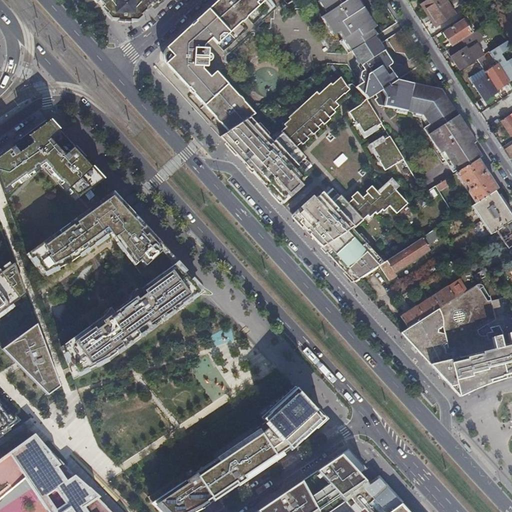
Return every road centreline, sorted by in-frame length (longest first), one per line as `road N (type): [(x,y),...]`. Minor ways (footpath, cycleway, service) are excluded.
road 1 (primary): [(511,510),(109,70)]
road 2 (primary): [(78,100),(371,419)]
road 3 (residential): [(396,0),(511,178)]
road 4 (residential): [(231,511),(371,419)]
road 5 (primary): [(371,419),(391,452),(450,511)]
